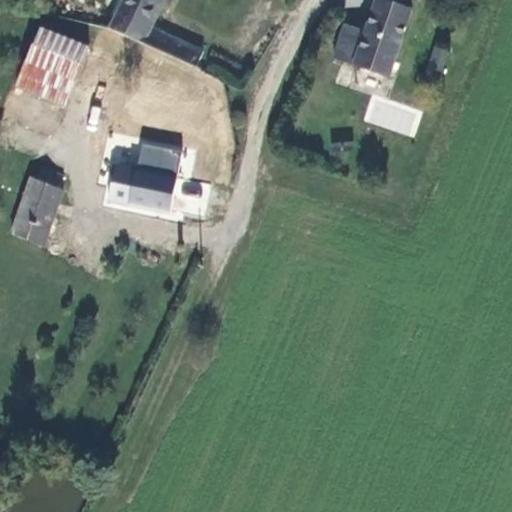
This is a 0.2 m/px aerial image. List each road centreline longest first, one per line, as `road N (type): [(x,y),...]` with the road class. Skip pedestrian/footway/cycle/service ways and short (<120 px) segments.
road 1 (track): [(231,230),(109,511)]
road 2 (unclassified): [(319,0),(255,128),(231,230)]
